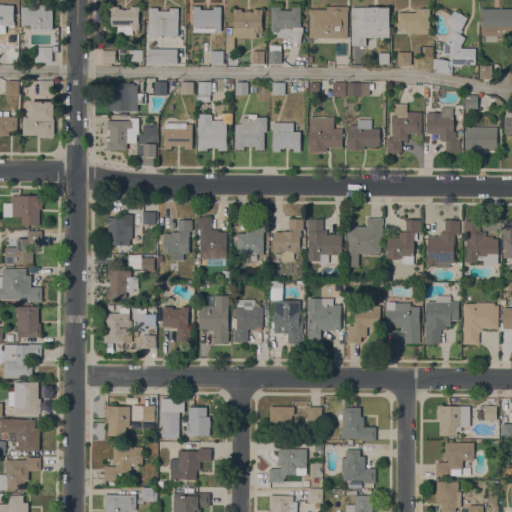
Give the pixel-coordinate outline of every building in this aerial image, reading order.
[(13,21),(15,21),(15,26),(9,26),(9,25),(5,25),(5,33),(0,33),(0,3),(4,4),(14,4),(14,14),(13,21)] [(21,6),(38,6),(38,4),(53,4),(53,24),(51,24),(51,30),(31,30),(31,25),(21,24),(21,6)] [(111,6),(119,6),(119,8),(130,8),(130,6),(140,6),(140,10),(139,10),(139,23),(140,23),(139,30),(132,30),(132,34),(117,34),(117,25),(111,25),(111,6)] [(213,9),(213,6),(221,6),(221,31),(215,31),(215,32),(193,32),(193,6),(200,6),(200,9),(213,9)] [(271,6),(280,6),(280,10),(292,10),(292,6),(300,6),(300,27),(303,27),(303,32),(302,32),(302,34),(300,42),(282,41),(282,26),(279,26),(279,31),(276,31),(276,33),(273,33),(273,31),(271,31),(271,6)] [(309,37),(309,13),(309,8),(326,9),(326,6),(349,6),(349,10),(347,10),(347,37),(309,37)] [(149,7),(158,7),(158,10),(169,11),(169,7),(178,7),(178,36),(149,36),(149,7)] [(352,7),(389,7),(389,37),(366,37),(366,45),(352,45),(352,7)] [(416,12),(416,9),(418,9),(418,8),(429,8),(428,29),(427,29),(427,33),(405,33),(405,28),(397,27),(397,12),(416,12)] [(482,11),(480,11),(481,8),(511,8),(511,35),(496,35),(496,41),(484,41),(484,35),(481,35),(482,11)] [(234,12),(233,12),(233,9),(242,9),(242,11),(245,11),(245,10),(250,10),(250,11),(253,11),(253,9),(263,9),(263,14),(262,14),(262,26),(262,32),(260,32),(260,33),(257,33),(257,32),(256,32),(256,37),(234,36),(234,52),(226,52),(226,33),(232,34),(232,27),(234,27),(234,12)] [(475,48),(475,64),(464,64),(464,65),(462,65),(452,65),(452,72),(449,72),(449,74),(437,72),(437,70),(433,70),(433,58),(443,59),(450,61),(450,54),(442,53),(442,44),(443,44),(453,26),(447,23),(454,10),(467,17),(461,29),(462,30),(460,34),(465,37),(461,45),(461,47),(475,48)] [(223,62),(211,62),(211,50),(211,43),(218,44),(218,50),(223,50),(223,62)] [(281,63),(269,63),(269,50),(270,44),(281,44),(281,50),(281,63)] [(52,46),(52,62),(38,62),(38,46),(52,46)] [(177,48),(177,64),(147,63),(147,48),(177,48)] [(143,49),(143,61),(130,60),(130,49),(143,49)] [(115,50),(115,62),(102,62),(103,50),(115,50)] [(264,58),(266,58),(266,63),(251,63),(251,50),(264,50),(264,58)] [(411,65),(397,65),(397,51),(411,51),(411,65)] [(379,52),(389,52),(389,63),(379,63),(379,52)] [(479,64),(492,65),(492,78),(479,78),(479,64)] [(39,79),(53,80),(53,95),(39,95),(39,79)] [(5,80),(17,80),(18,94),(5,94),(5,80)] [(167,94),(153,94),(153,93),(154,93),(154,80),(167,80),(167,94)] [(194,81),(194,93),(180,93),(181,81),(194,81)] [(211,94),(198,93),(198,81),(211,81),(211,94)] [(235,81),(248,81),(248,94),(235,94),(235,81)] [(272,81),(285,81),(285,94),(272,94),(272,81)] [(345,81),(345,96),(333,95),(333,81),(345,81)] [(109,110),(109,103),(113,103),(113,94),(109,94),(110,82),(134,82),(134,84),(138,84),(138,110),(109,110)] [(347,82),(361,82),(369,82),(369,84),(373,84),(373,89),(369,89),(369,94),(361,94),(361,95),(347,95),(347,82)] [(478,94),(477,108),(475,108),(475,112),(467,112),(467,108),(465,108),(465,94),(478,94)] [(23,116),(29,116),(29,101),(54,101),(54,137),(39,137),(39,135),(22,134),(23,116)] [(394,102),(407,103),(407,111),(421,111),(421,133),(408,133),(408,140),(402,139),(401,152),(397,152),(391,152),(387,152),(387,137),(392,137),(392,134),(393,134),(393,116),(394,116),(394,115),(394,102)] [(427,117),(426,117),(426,112),(440,112),(441,106),(453,106),(453,131),(455,131),(455,138),(460,138),(460,151),(445,151),(445,139),(439,139),(439,133),(426,133),(427,117)] [(511,132),(503,132),(504,116),(505,116),(505,109),(511,109),(511,132)] [(223,120),(223,123),(227,123),(227,145),(227,150),(218,150),(218,147),(215,147),(215,146),(211,146),(211,147),(207,147),(207,150),(198,150),(198,145),(198,131),(198,113),(212,113),(212,120),(223,120)] [(235,124),(237,124),(237,123),(240,123),(240,122),(242,122),(242,117),(248,117),(248,114),(257,114),(257,116),(267,116),(267,131),(264,131),(264,149),(256,149),(256,146),(244,146),(244,149),(235,149),(235,124)] [(0,115),(9,115),(9,116),(17,116),(17,130),(9,130),(9,135),(0,135),(0,115)] [(309,116),(334,116),(334,128),(342,128),(342,133),(344,133),(344,135),(342,135),(342,146),(327,146),(326,151),(308,151),(308,144),(309,144),(309,126),(309,116)] [(139,133),(136,133),(136,142),(127,142),(127,149),(107,149),(107,140),(110,140),(110,129),(107,129),(107,120),(130,120),(130,117),(139,117),(139,133)] [(371,119),(371,128),(379,128),(379,139),(381,139),(381,142),(379,142),(379,145),(376,145),(376,146),(370,146),(370,144),(364,144),(364,149),(347,149),(347,141),(348,141),(348,124),(357,124),(357,119),(371,119)] [(187,122),(186,123),(192,123),(192,148),(185,148),(185,145),(181,145),(181,144),(176,144),(176,145),(171,145),(171,148),(164,148),(164,128),(165,128),(165,121),(187,122)] [(294,122),(294,131),(301,131),(301,133),(302,133),(301,138),(300,144),(301,144),(301,148),(300,148),(300,151),(293,151),(293,148),(289,148),(289,147),(284,147),(284,148),(280,148),(280,151),(272,151),(272,148),(272,143),(273,139),(272,139),(272,136),(273,136),(273,135),(272,135),(272,132),(273,132),(273,122),(294,122)] [(497,126),(496,141),(498,141),(498,147),(493,147),(493,149),(487,149),(487,147),(481,147),(481,152),(465,151),(465,145),(465,127),(473,127),(473,126),(497,126)] [(143,143),(156,143),(156,156),(143,156),(143,143)] [(12,203),(11,203),(11,195),(36,195),(36,194),(42,194),(42,198),(43,198),(43,204),(42,204),(42,208),(39,208),(39,224),(21,224),(22,216),(12,215),(12,203)] [(143,211),(155,211),(155,224),(142,223),(143,211)] [(132,238),(130,238),(130,244),(108,244),(108,223),(105,223),(105,216),(132,216),(132,238)] [(200,248),(199,248),(199,245),(200,245),(200,241),(198,241),(198,229),(200,229),(197,229),(197,216),(202,216),(207,216),(207,217),(212,217),(212,229),(218,229),(218,231),(226,231),(226,258),(200,258),(200,257),(200,248)] [(382,218),(382,227),(382,237),(380,237),(380,252),(358,252),(358,266),(347,266),(347,226),(367,226),(367,217),(382,218)] [(282,232),(282,230),(288,231),(289,218),(303,218),(303,229),(300,229),(300,252),(294,252),(294,258),(283,258),(283,252),(274,252),(274,248),(275,232),(282,232)] [(323,229),(327,230),(327,235),(329,235),(329,234),(340,234),(340,235),(342,235),(342,246),(343,246),(343,248),(342,248),(341,254),(328,254),(328,263),(318,263),(318,260),(308,260),(308,256),(308,251),(309,251),(309,237),(308,237),(308,226),(306,226),(306,219),(308,219),(308,218),(323,218),(323,229)] [(192,219),(192,230),(189,230),(189,235),(188,249),(189,249),(189,253),(183,253),(183,259),(172,259),(172,253),(163,252),(163,248),(164,232),(171,232),(171,231),(177,231),(177,219),(192,219)] [(401,263),(401,258),(385,257),(386,237),(399,237),(399,231),(405,231),(406,219),(421,220),(421,232),(417,232),(417,240),(414,240),(413,264),(401,263)] [(237,233),(238,233),(238,232),(244,232),(244,233),(245,233),(245,231),(252,231),(251,220),(266,220),(266,231),(263,231),(263,253),(257,253),(257,260),(246,260),(246,253),(237,253),(237,233)] [(440,236),(440,230),(444,230),(444,220),(460,220),(460,233),(454,233),(454,242),(455,242),(455,245),(453,245),(453,262),(450,262),(450,267),(435,267),(435,264),(426,264),(426,260),(427,260),(427,236),(440,236)] [(480,231),(486,231),(486,236),(493,236),(493,238),(498,238),(498,245),(499,245),(499,250),(498,250),(498,264),(487,264),(487,262),(484,262),(484,259),(477,259),(477,262),(466,262),(466,252),(467,252),(467,233),(464,233),(464,220),(480,220),(480,231)] [(503,220),(511,220),(511,257),(503,257),(503,256),(502,256),(503,220)] [(41,230),(41,242),(30,242),(30,247),(33,248),(33,262),(18,262),(18,263),(5,263),(5,246),(7,246),(7,238),(27,238),(27,230),(41,230)] [(155,256),(155,268),(141,268),(142,255),(155,256)] [(26,268),(26,275),(31,275),(31,286),(42,286),(41,301),(29,301),(29,299),(0,298),(0,276),(2,276),(2,268),(26,268)] [(131,276),(138,276),(138,288),(134,288),(134,291),(127,291),(126,297),(111,297),(111,298),(107,298),(107,289),(109,289),(110,278),(107,278),(107,268),(111,268),(111,269),(125,270),(125,269),(131,269),(131,276)] [(215,305),(215,295),(229,295),(228,342),(213,341),(214,330),(207,330),(207,328),(199,328),(199,305),(206,305),(215,305)] [(458,320),(451,320),(451,325),(446,324),(446,329),(440,329),(440,343),(425,343),(425,321),(426,321),(426,301),(435,301),(435,295),(450,295),(450,301),(458,301),(458,320)] [(333,304),(341,304),(340,329),(321,329),(321,342),(308,342),(308,322),(311,322),(311,318),(308,318),(309,309),(307,309),(307,300),(308,300),(308,298),(333,298),(333,304)] [(233,328),(236,328),(236,305),(237,305),(237,299),(255,299),(255,306),(263,306),(263,326),(255,326),(255,328),(248,328),(248,341),(233,341),(233,328)] [(303,334),(304,334),(304,343),(288,343),(288,332),(275,332),(274,330),(274,328),(273,328),(273,299),(300,299),(300,322),(303,322),(303,334)] [(410,306),(419,306),(419,322),(420,322),(420,342),(405,342),(405,331),(401,331),(401,326),(399,326),(399,327),(388,327),(388,326),(386,326),(386,301),(395,301),(395,302),(410,302),(410,306)] [(476,303),(476,301),(494,302),(494,304),(499,304),(498,327),(482,327),(482,331),(479,331),(479,343),(463,343),(463,302),(476,303)] [(353,325),(354,321),(354,307),(368,307),(368,305),(380,305),(380,328),(371,328),(371,326),(367,326),(367,336),(361,336),(361,342),(347,342),(347,325),(353,325)] [(39,323),(41,323),(41,337),(17,336),(18,306),(39,306),(39,323)] [(119,312),(120,306),(129,306),(129,313),(132,313),(131,341),(124,341),(124,342),(104,342),(104,333),(107,333),(107,322),(104,322),(104,312),(119,312)] [(173,306),(173,308),(181,308),(181,306),(189,306),(189,310),(188,310),(188,324),(189,324),(189,328),(191,328),(191,340),(177,340),(177,328),(171,328),(171,326),(163,326),(163,309),(162,309),(162,306),(173,306)] [(511,328),(503,328),(503,307),(511,307),(511,328)] [(154,334),(154,347),(141,347),(141,334),(154,334)] [(28,344),(28,343),(42,343),(41,357),(29,356),(29,360),(32,360),(32,377),(4,376),(4,344),(28,344)] [(38,398),(41,398),(40,412),(17,412),(17,410),(16,410),(16,406),(14,406),(14,405),(8,405),(9,391),(14,391),(14,382),(22,382),(22,381),(38,381),(38,398)] [(495,396),(499,396),(499,406),(497,406),(497,419),(484,419),(485,404),(495,404),(495,398),(495,396)] [(130,426),(126,426),(126,435),(108,435),(108,419),(106,419),(106,415),(105,415),(105,408),(106,408),(106,404),(109,404),(109,405),(130,405),(130,426)] [(155,420),(131,419),(132,404),(155,405),(155,420)] [(470,426),(461,426),(461,431),(457,431),(457,434),(439,434),(440,419),(437,419),(437,415),(436,415),(436,408),(437,408),(437,404),(442,404),(442,405),(470,405),(470,426)] [(172,405),(172,420),(170,420),(170,426),(161,426),(161,420),(160,420),(160,405),(172,405)] [(294,414),(292,414),(291,437),(272,437),(272,421),(270,421),(270,405),(294,406),(294,414)] [(207,407),(207,416),(210,416),(209,435),(191,434),(191,436),(188,436),(189,406),(207,407)] [(321,421),(307,421),(307,406),(321,406),(321,421)] [(376,440),(362,440),(362,437),(341,437),(341,427),(343,427),(343,406),(361,406),(361,416),(364,416),(364,426),(376,426),(376,440)] [(16,431),(1,431),(1,418),(22,418),(22,419),(34,419),(34,427),(39,427),(39,450),(18,450),(18,440),(16,440),(16,431)] [(511,436),(501,436),(501,423),(511,423),(511,436)] [(474,442),(474,459),(463,459),(462,469),(461,469),(461,475),(451,475),(435,475),(435,461),(448,461),(448,459),(445,459),(445,458),(442,457),(442,451),(445,451),(445,441),(474,442)] [(143,446),(142,464),(131,464),(131,473),(129,473),(129,480),(104,480),(104,466),(113,466),(113,446),(143,446)] [(211,447),(211,461),(200,460),(200,469),(196,469),(196,479),(180,479),(171,479),(171,467),(169,467),(169,458),(178,458),(178,449),(180,449),(180,451),(198,451),(198,447),(211,447)] [(283,474),(283,482),(269,482),(269,468),(281,468),(281,465),(278,465),(278,448),(307,448),(306,474),(295,474),(283,474)] [(376,482),(363,482),(363,480),(343,480),(343,470),(342,470),(342,457),(346,457),(346,449),(360,449),(360,456),(365,456),(365,467),(376,467),(376,482)] [(17,459),(27,459),(27,457),(40,456),(40,470),(28,470),(28,480),(24,480),(25,489),(7,490),(7,489),(0,489),(0,474),(7,474),(7,469),(5,469),(5,459),(7,459),(7,455),(17,455),(17,459)] [(511,476),(502,476),(502,467),(511,467),(511,476)] [(458,490),(461,491),(460,506),(456,506),(455,511),(449,511),(441,511),(441,503),(436,503),(437,480),(458,481),(458,490)] [(156,488),(156,500),(143,500),(143,502),(137,502),(137,498),(142,498),(142,487),(156,488)] [(322,502),(320,502),(320,508),(315,507),(315,501),(307,501),(307,489),(322,489),(322,502)] [(210,492),(210,505),(198,505),(198,508),(200,508),(200,511),(174,511),(174,492),(210,492)] [(23,494),(23,502),(28,502),(28,511),(4,511),(4,503),(9,503),(9,494),(23,494)] [(136,511),(125,511),(106,511),(106,508),(104,508),(104,494),(136,494),(136,511)] [(293,501),(297,501),(297,511),(272,511),(272,509),(269,509),(269,494),(293,494),(293,501)] [(345,511),(345,504),(354,504),(354,494),(373,494),(372,511),(374,511),(345,511)]
